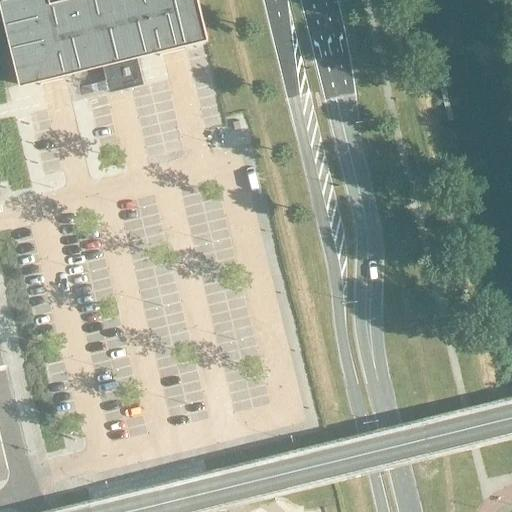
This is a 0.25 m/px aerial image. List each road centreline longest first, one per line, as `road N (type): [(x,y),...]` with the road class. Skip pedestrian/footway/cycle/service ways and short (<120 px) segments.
road 1 (secondary): [(273,0),(381,511)]
road 2 (secondary): [(409,511),(370,350),(364,216),(316,0)]
